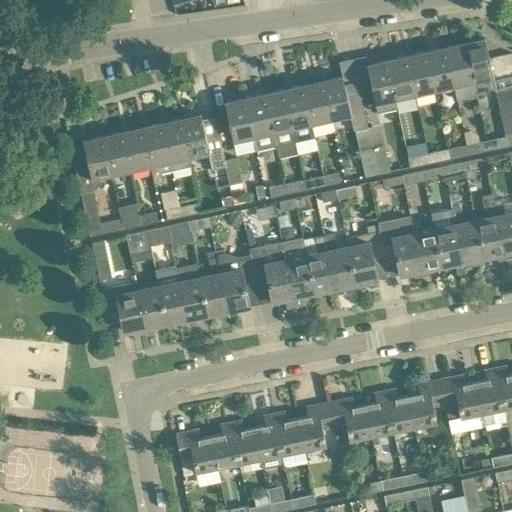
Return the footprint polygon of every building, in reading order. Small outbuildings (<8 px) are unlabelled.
[(491,88),(496,90),(493,80),(493,76),(491,68),(489,57),(485,38),(464,42),(477,97),(477,99),(482,97),(491,88)] [(477,97),(464,42),(445,46),(454,85),(457,99),(463,98),(472,98),(477,97)] [(445,46),(426,51),(434,89),(454,85),(445,46)] [(406,55),(415,94),(434,89),(426,51),(406,55)] [(489,57),(491,68),(511,63),(511,52),(489,57)] [(395,98),(415,94),(406,55),(387,59),(395,98)] [(367,64),(371,83),(378,113),(397,109),(395,98),(387,59),(367,64)] [(493,76),(493,80),(511,75),(511,63),(491,68),(493,76)] [(353,81),(344,83),(343,75),(322,80),(331,119),(351,114),(353,124),(362,122),(353,81)] [(496,90),(511,86),(511,75),(493,80),(496,90)] [(322,80),(303,84),(312,123),(331,119),(322,80)] [(303,84),(284,89),(296,142),(315,137),(312,123),(303,84)] [(498,101),(511,98),(511,86),(496,90),(498,101)] [(276,146),(296,142),(284,89),(264,93),(273,132),(276,146)] [(276,146),(273,132),(264,93),(245,97),(254,136),(256,150),(276,146)] [(233,141),(254,136),(245,97),(225,102),(233,141)] [(511,98),(498,101),(500,113),(511,110),(511,98)] [(511,110),(500,113),(503,124),(511,121),(511,110)] [(201,113),(181,118),(189,157),(208,153),(212,169),(225,166),(224,160),(215,116),(202,119),(201,113)] [(191,166),(189,157),(181,118),(161,122),(170,161),(172,170),(191,166)] [(505,135),(511,133),(511,121),(503,124),(505,135)] [(172,170),(170,161),(161,122),(142,126),(150,165),(154,183),(163,181),(161,173),(172,170)] [(122,131),(131,170),(150,165),(142,126),(122,131)] [(122,131),(103,135),(112,174),(131,170),(122,131)] [(84,145),(71,148),(81,191),(86,215),(98,212),(93,189),(96,188),(101,176),(111,174),(112,174),(103,135),(83,139),(84,145)] [(469,154),(484,151),(482,141),(467,144),(469,154)] [(454,157),(469,154),(467,144),(452,147),(454,157)] [(379,173),(390,170),(384,145),(373,148),(379,173)] [(379,173),(373,148),(360,151),(366,176),(379,173)] [(430,162),(445,159),(443,149),(428,153),(430,162)] [(428,153),(408,157),(410,167),(430,162),(428,153)] [(224,160),(225,166),(229,184),(241,182),(237,158),(224,160)] [(466,171),(481,168),(479,158),(464,162),(466,171)] [(444,166),(446,175),(466,171),(464,162),(444,166)] [(425,180),(441,176),(439,167),(423,170),(425,180)] [(410,183),(425,180),(423,170),(408,174),(410,183)] [(339,172),(323,175),(326,185),(341,182),(339,172)] [(312,188),(326,185),(323,175),(310,178),(312,188)] [(404,184),(402,175),(382,179),(384,187),(404,182),(404,184)] [(304,179),(284,183),(287,193),(306,189),(304,179)] [(494,182),(490,183),(492,193),(505,259),(511,257),(511,251),(511,250),(511,211),(505,213),(503,204),(502,197),(497,198),(494,182)] [(269,187),(271,197),(287,193),(284,183),(269,187)] [(337,189),(339,198),(357,194),(355,185),(337,189)] [(321,193),(323,202),(339,198),(337,189),(321,193)] [(498,260),(505,259),(492,193),(481,196),(482,202),(485,217),(476,219),(483,257),(496,254),(498,260)] [(221,197),(223,207),(232,205),(230,195),(221,197)] [(296,197),(298,207),(312,204),(309,195),(296,197)] [(279,201),(282,211),(298,207),(296,197),(279,201)] [(181,205),(183,215),(201,212),(199,201),(181,205)] [(124,228),(143,224),(141,214),(138,202),(118,207),(121,218),(124,228)] [(165,208),(167,219),(183,215),(181,205),(178,206),(167,208),(165,208)] [(476,219),(463,222),(460,206),(452,208),(464,267),(472,266),(470,259),(483,257),(476,219)] [(464,267),(452,208),(444,210),(447,225),(434,228),(442,265),(455,262),(456,269),(457,274),(466,273),(464,267)] [(241,210),(232,212),(227,220),(238,227),(243,219),(241,210)] [(143,224),(158,221),(156,211),(141,214),(143,224)] [(377,222),(379,230),(385,261),(397,259),(400,274),(414,271),(415,277),(423,276),(412,223),(410,215),(377,222)] [(191,230),(205,227),(203,217),(189,220),(191,230)] [(90,236),(124,228),(121,218),(100,223),(88,225),(90,236)] [(175,233),(191,230),(189,220),(173,224),(175,233)] [(420,221),(412,223),(423,276),(430,274),(429,268),(442,265),(434,228),(422,230),(420,221)] [(171,241),(170,235),(167,225),(147,229),(151,245),(171,241)] [(147,229),(127,234),(125,234),(130,256),(152,252),(150,245),(151,245),(147,229)] [(349,246),(348,246),(356,283),(369,280),(370,287),(379,285),(378,284),(374,264),(385,261),(379,230),(347,237),(349,246)] [(334,233),(324,235),(336,294),(344,292),(343,286),(356,283),(348,246),(338,248),(334,233)] [(324,235),(303,239),(314,292),(327,289),(329,295),(336,294),(324,235)] [(283,241),(256,246),(253,236),(247,237),(251,253),(256,281),(268,279),(273,300),(286,298),(287,304),(295,302),(283,243),(283,241)] [(102,251),(106,247),(104,239),(91,242),(96,262),(103,260),(102,251)] [(303,239),(283,243),(295,302),(303,301),(301,294),(314,292),(303,239)] [(224,249),(216,250),(229,316),(237,314),(236,308),(249,305),(245,284),(256,281),(251,253),(238,256),(225,253),(224,249)] [(200,276),(207,314),(220,311),(222,317),(229,316),(216,250),(206,252),(211,274),(200,276)] [(207,314),(200,276),(197,262),(176,267),(188,324),(196,323),(195,316),(207,314)] [(158,285),(166,322),(179,320),(180,326),(188,324),(176,267),(176,265),(168,267),(171,282),(158,285)] [(139,335),(147,333),(136,281),(101,289),(108,322),(122,319),(124,331),(138,328),(139,335)] [(137,281),(136,281),(147,333),(155,331),(153,325),(166,322),(158,285),(139,289),(137,281)] [(504,407),(511,405),(511,372),(508,374),(506,365),(495,367),(504,407)] [(507,421),(504,407),(495,367),(485,369),(487,378),(476,380),(482,412),(485,425),(507,421)] [(445,403),(448,419),(461,416),(482,412),(476,380),(465,383),(463,373),(440,378),(445,403)] [(434,405),(445,403),(440,378),(417,383),(419,392),(408,394),(415,426),(437,421),(434,405)] [(415,426),(408,394),(397,397),(396,388),(385,390),(393,430),(415,426)] [(365,403),(371,434),(393,430),(385,390),(374,392),(376,401),(365,403)] [(351,439),(371,434),(365,403),(354,405),(352,396),(329,401),(334,425),(347,423),(351,439)] [(308,415),(297,417),(304,449),(327,445),(327,443),(323,428),(334,425),(329,401),(306,406),(308,415)] [(274,412),(282,453),(304,449),(297,417),(287,419),(285,410),(274,412)] [(254,426),(261,458),(282,453),(274,412),(263,415),(265,424),(254,426)] [(239,462),(261,458),(254,426),(244,428),(242,419),(231,421),(239,462)] [(218,467),(239,462),(231,421),(220,424),(222,433),(211,435),(218,467)] [(199,428),(176,433),(181,458),(184,473),(195,470),(195,471),(218,467),(211,435),(200,437),(199,428)] [(506,454),(491,457),(493,467),(508,464),(506,454)] [(511,468),(495,472),(499,493),(511,490),(511,468)] [(425,471),(408,474),(410,484),(427,481),(425,471)] [(396,476),(381,479),(383,489),(398,486),(396,476)] [(474,476),(462,479),(469,511),(481,509),(474,476)] [(427,486),(406,491),(408,500),(429,496),(427,486)] [(384,496),(386,505),(408,500),(406,491),(384,496)] [(299,506),(315,503),(314,494),(312,495),(300,497),(297,498),(299,506)] [(272,511),(288,509),(287,500),(270,503),(272,511)] [(256,511),(271,511),(272,511),(270,503),(255,506),(256,511)]
